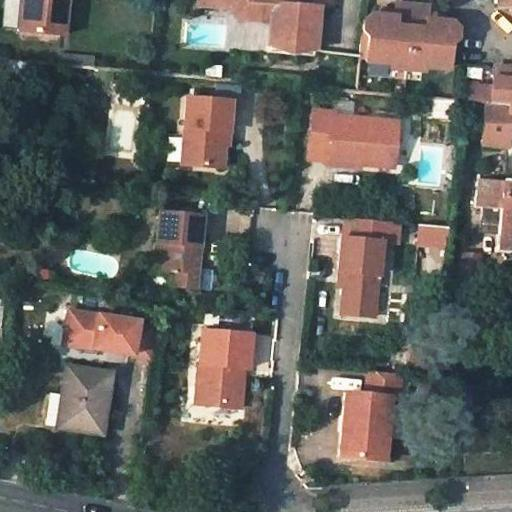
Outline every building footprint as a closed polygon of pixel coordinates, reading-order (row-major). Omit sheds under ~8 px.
[(20,0),(17,32),(61,36),(64,0),(20,0)] [(312,52),(317,6),(289,3),(289,0),(213,0),(213,4),(229,5),(237,16),(264,18),(265,13),(271,15),(270,19),(269,48),(312,52)] [(388,68),(404,69),(404,67),(410,5),(393,4),(392,18),(368,16),(364,62),(388,64),(388,68)] [(426,6),(410,5),(404,67),(404,69),(420,71),(421,67),(445,69),(447,45),(452,39),(453,29),(449,23),(425,21),(426,6)] [(353,87),(358,61),(338,57),(334,84),(353,87)] [(484,102),(511,104),(511,68),(494,67),(492,88),(463,86),(462,100),(484,102)] [(228,99),(184,95),(179,165),(218,167),(220,145),(221,131),(225,131),(228,99)] [(422,97),(420,113),(435,116),(433,129),(450,131),(452,109),(455,110),(456,100),(422,97)] [(511,104),(484,102),(481,143),(507,145),(510,130),(511,129),(511,104)] [(333,112),(313,109),(308,158),(391,167),(396,123),(332,115),(333,112)] [(511,181),(477,178),(474,207),(481,207),(479,232),(496,234),(494,250),(511,251),(511,181)] [(199,216),(157,212),(151,271),(171,273),(169,288),(190,290),(199,216)] [(396,243),(398,224),(345,218),(343,238),(380,242),(396,243)] [(446,249),(449,230),(419,226),(416,245),(446,249)] [(343,238),(340,237),(337,271),(345,272),(343,286),(340,313),(372,317),(380,242),(343,238)] [(345,272),(337,271),(335,285),(343,286),(345,272)] [(151,359),(157,325),(68,311),(62,345),(151,359)] [(248,334),(198,330),(193,386),(202,387),(200,404),(235,408),(238,379),(234,379),(236,368),(244,369),(248,334)] [(110,373),(66,366),(62,393),(56,426),(100,432),(110,373)] [(397,401),(400,373),(367,369),(365,393),(344,390),(338,455),(383,460),(390,401),(397,401)] [(202,387),(193,386),(191,404),(200,404),(202,387)] [(62,393),(50,391),(44,424),(56,426),(62,393)]
